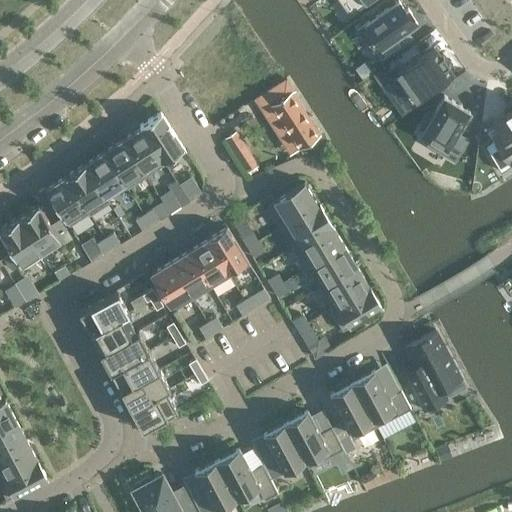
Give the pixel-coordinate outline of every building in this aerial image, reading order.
[(338,0),(339,1),(340,0),(349,0),(356,9),(369,0),(338,0)] [(398,0),(396,0),(357,28),(380,61),(403,44),(397,35),(417,20),(407,7),(405,9),(398,0)] [(422,51),(389,74),(408,100),(419,92),(423,98),(452,78),(447,72),(451,70),(446,63),(448,61),(442,51),(428,60),(422,51)] [(297,147),(319,134),(291,91),(286,94),(278,82),(256,97),(282,137),(288,133),(297,147)] [(428,113),(420,126),(423,128),(421,132),(431,139),(428,144),(442,152),(454,160),(467,138),(456,131),(468,111),(468,112),(469,110),(467,109),(467,110),(444,96),(443,95),(442,96),(443,96),(431,115),(428,113)] [(495,122),(484,129),(491,139),(494,137),(509,159),(511,156),(511,108),(511,109),(511,107),(503,112),(504,114),(494,120),(495,122)] [(160,111),(140,124),(163,159),(183,146),(160,111)] [(123,138),(142,169),(160,157),(162,160),(163,159),(140,124),(139,124),(141,127),(123,138)] [(236,134),(225,140),(239,162),(250,155),(237,133),(236,134)] [(103,151),(123,181),(142,169),(123,138),(103,151)] [(84,163),(104,193),(123,181),(103,151),(85,163),(85,162),(84,163)] [(104,193),(84,163),(65,175),(85,206),(104,193)] [(85,206),(65,175),(64,176),(45,189),(65,219),(85,206)] [(174,195),(183,190),(176,180),(168,185),(174,195)] [(287,221),(318,202),(311,190),(310,190),(305,182),(275,200),(286,218),(287,221)] [(181,205),(189,200),(183,190),(174,195),(181,205)] [(318,202),(287,221),(300,242),(331,223),(318,202)] [(17,216),(40,251),(60,238),(37,203),(17,216)] [(159,219),(153,208),(144,214),(150,224),(159,219)] [(150,224),(144,214),(135,219),(142,229),(150,224)] [(18,261),(20,264),(40,251),(17,216),(0,227),(0,233),(12,251),(18,261)] [(50,223),(62,241),(63,243),(73,237),(60,217),(50,223)] [(300,242),(312,262),(343,244),(331,224),(332,224),(331,223),(300,242)] [(207,238),(226,269),(246,257),(227,226),(207,238)] [(252,231),(242,237),(247,246),(257,240),(252,231)] [(120,242),(114,232),(105,237),(111,247),(120,242)] [(111,247),(105,237),(96,242),(103,253),(111,247)] [(189,250),(208,280),(226,269),(207,238),(206,239),(207,239),(189,250)] [(257,240),(247,246),(252,254),(262,248),(257,240)] [(312,262),(325,283),(356,264),(343,244),(312,262)] [(171,261),(189,291),(208,280),(189,250),(171,261)] [(12,251),(4,256),(10,266),(18,261),(12,251)] [(154,277),(170,303),(189,291),(171,261),(160,267),(151,273),(154,277)] [(60,264),(52,269),(58,280),(67,274),(60,264)] [(368,284),(356,264),(325,283),(337,303),(369,284),(368,283),(368,284)] [(277,272),(267,278),(272,287),(282,281),(277,272)] [(282,281),(272,287),(277,296),(287,289),(282,281)] [(369,284),(337,303),(351,325),(382,306),(369,284)] [(152,287),(142,293),(146,301),(157,294),(152,287)] [(117,290),(79,311),(89,331),(125,312),(125,313),(128,311),(117,290)] [(146,301),(151,308),(161,301),(157,294),(146,301)] [(244,299),(250,309),(259,304),(253,294),(244,299)] [(236,304),(242,314),(250,309),(244,299),(236,304)] [(100,350),(135,331),(125,313),(125,312),(89,331),(100,350)] [(302,313),(292,320),(297,328),(307,322),(302,313)] [(207,321),(214,332),(222,326),(216,316),(207,321)] [(199,326),(205,337),(214,332),(207,321),(199,326)] [(307,322),(297,328),(302,337),(312,330),(307,322)] [(179,331),(175,324),(165,331),(169,337),(172,335),(179,331)] [(135,331),(100,350),(110,369),(148,349),(149,348),(138,329),(138,330),(138,329),(135,331)] [(423,409),(447,396),(442,387),(461,376),(435,329),(405,346),(415,365),(414,369),(415,371),(407,376),(404,370),(402,371),(423,409)] [(179,331),(172,335),(178,346),(185,342),(179,331)] [(148,349),(110,369),(120,388),(159,368),(148,349)] [(202,368),(197,361),(187,368),(191,374),(195,372),(202,368)] [(166,388),(169,386),(159,368),(120,388),(130,407),(166,388)] [(202,368),(195,372),(201,383),(208,379),(202,368)] [(374,369),(352,381),(376,425),(382,437),(415,420),(408,407),(410,406),(401,390),(389,396),(374,369)] [(352,381),(330,393),(353,437),(376,425),(352,381)] [(166,388),(130,407),(141,427),(177,408),(166,388)] [(5,400),(0,402),(0,427),(16,419),(5,400)] [(307,410),(285,422),(304,458),(309,468),(344,449),(342,446),(337,435),(332,426),(319,433),(307,410)] [(16,419),(0,427),(0,452),(26,439),(16,419)] [(304,458),(285,422),(263,434),(282,470),(304,458)] [(346,431),(337,435),(342,446),(351,441),(346,431)] [(0,452),(0,476),(36,457),(36,456),(35,457),(26,439),(0,452)] [(446,444),(437,448),(441,459),(450,455),(446,444)] [(236,496),(238,501),(259,490),(264,499),(278,491),(275,487),(270,476),(264,465),(251,471),(239,448),(217,460),(236,496)] [(36,457),(0,476),(0,484),(7,498),(47,478),(36,457)] [(194,472),(214,508),(236,496),(217,460),(194,472)] [(278,471),(270,476),(275,487),(284,482),(278,471)] [(195,511),(197,511),(182,485),(171,491),(161,473),(150,479),(148,475),(134,483),(136,486),(133,488),(145,511),(195,511)]
